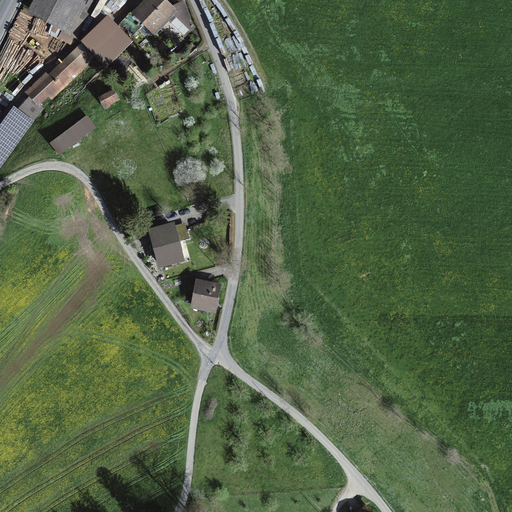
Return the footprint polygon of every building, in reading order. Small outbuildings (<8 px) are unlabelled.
[(95,5),(97,0),(36,0),(31,11),(76,34),(88,13),(90,14),(95,5)] [(97,0),(95,5),(110,13),(122,1),(120,0),(97,0)] [(138,13),(134,10),(121,23),(133,34),(139,28),(145,35),(152,28),(156,32),(163,25),(163,26),(174,15),(158,0),(150,0),(149,2),(146,0),(144,0),(140,5),(144,8),(138,13)] [(185,35),(193,26),(180,13),(171,22),(185,35)] [(27,28),(42,34),(49,20),(39,16),(36,22),(31,19),(27,28)] [(135,49),(111,24),(84,50),(108,75),(135,49)] [(48,96),(41,89),(32,97),(39,105),(48,96)] [(104,105),(117,98),(113,91),(100,98),(104,105)] [(18,113),(30,123),(40,111),(29,101),(18,113)] [(51,143),(59,154),(95,128),(87,117),(51,143)] [(144,234),(149,250),(156,248),(160,265),(177,260),(175,250),(178,249),(172,226),(144,234)] [(217,287),(198,284),(194,306),(207,308),(208,303),(214,305),(217,287)]
